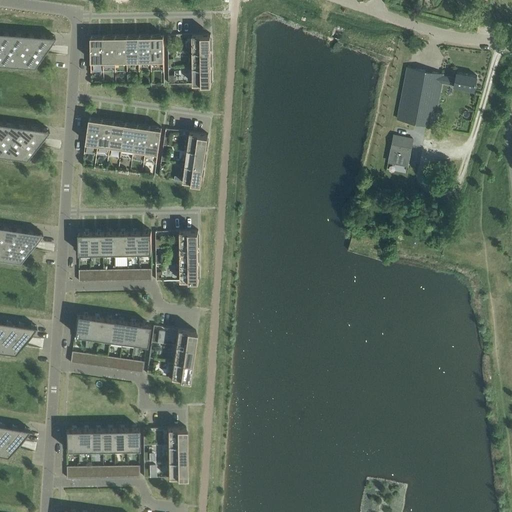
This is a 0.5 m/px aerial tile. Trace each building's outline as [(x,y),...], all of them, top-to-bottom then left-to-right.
[(34,66),(55,35),(42,34),(29,33),(17,32),(4,31),(0,30),(0,62),(9,64),(21,65),(34,66)] [(211,33),(192,33),(192,51),(209,50),(211,50),(211,38),(209,38),(209,34),(211,34),(211,33)] [(115,70),(115,35),(110,35),(110,34),(103,35),(103,36),(103,70),(115,70)] [(127,70),(127,35),(122,35),(123,34),(115,34),(115,35),(115,70),(127,70)] [(139,70),(139,35),(134,35),(135,34),(127,34),(127,35),(127,70),(139,70)] [(151,69),(151,35),(146,35),(147,34),(139,34),(139,35),(139,70),(151,69)] [(151,34),(151,35),(151,69),(164,69),(164,34),(163,34),(163,35),(158,35),(158,34),(151,34)] [(103,70),(103,36),(98,36),(98,35),(91,35),(91,70),(103,70)] [(209,54),(209,50),(192,51),(193,67),(209,66),(211,66),(211,54),(209,54)] [(209,70),(209,66),(193,67),(193,83),(211,82),(211,70),(209,70)] [(474,90),(477,75),(457,71),(456,77),(443,75),(444,73),(407,66),(397,119),(433,126),(442,83),(453,85),(453,86),(474,90)] [(96,153),(101,119),(97,118),(97,117),(89,116),(84,151),(96,153)] [(108,155),(113,121),(109,120),(109,119),(101,118),(101,119),(96,153),(108,155)] [(120,157),(125,122),(121,122),(121,121),(113,120),(113,121),(108,155),(120,157)] [(0,153),(1,154),(14,156),(26,157),(49,129),(36,127),(24,125),(11,123),(0,121),(0,153)] [(132,158),(137,124),(133,124),(133,123),(125,121),(125,122),(120,157),(132,158)] [(144,160),(149,126),(144,125),(145,124),(137,123),(137,124),(132,158),(144,160)] [(149,125),(149,126),(144,160),(157,162),(162,127),(161,126),(160,127),(156,127),(157,126),(149,125)] [(208,133),(190,131),(187,148),(204,150),(206,150),(207,138),(206,138),(206,134),(208,134),(208,133)] [(395,134),(389,161),(406,165),(412,138),(395,134)] [(203,154),(204,150),(187,148),(185,163),(202,166),(204,166),(205,154),(203,154)] [(201,170),(202,166),(185,163),(183,179),(201,182),(203,170),(201,170)] [(0,257),(7,258),(19,260),(20,260),(42,232),(30,230),(17,228),(5,226),(0,225),(0,257)] [(198,229),(180,230),(180,247),(197,247),(199,247),(198,234),(197,234),(196,230),(198,231),(198,229)] [(115,231),(115,251),(115,256),(128,256),(128,251),(127,251),(127,230),(115,231)] [(127,230),(127,251),(128,251),(139,250),(139,230),(127,230)] [(139,230),(139,250),(152,250),(151,230),(139,230)] [(78,231),(79,254),(92,254),(92,251),(91,251),(91,231),(78,231)] [(91,231),(91,251),(92,251),(103,251),(103,231),(91,231)] [(103,231),(103,251),(115,251),(115,231),(103,231)] [(197,250),(197,247),(180,247),(180,251),(177,251),(177,262),(180,262),(180,263),(197,263),(199,263),(199,250),(197,250)] [(197,266),(197,263),(180,263),(180,279),(199,279),(199,266),(197,266)] [(77,313),(74,333),(87,334),(89,314),(77,313)] [(89,314),(87,334),(98,336),(101,316),(89,314)] [(101,316),(98,336),(110,338),(113,318),(101,316)] [(113,318),(110,338),(110,340),(122,342),(125,319),(113,318)] [(0,353),(13,355),(21,345),(28,337),(28,336),(37,325),(24,323),(11,321),(0,319),(0,353)] [(125,319),(122,342),(134,344),(135,341),(134,341),(137,321),(125,319)] [(137,321),(134,341),(135,341),(146,343),(149,323),(137,321)] [(175,344),(192,346),(193,347),(195,335),(193,334),(194,331),(196,331),(196,330),(177,327),(175,344)] [(193,350),(191,350),(192,346),(175,344),(173,360),(189,362),(191,362),(193,350)] [(189,366),(189,362),(173,360),(172,364),(169,363),(168,374),(171,375),(171,376),(189,378),(191,366),(189,366)] [(0,456),(5,458),(14,448),(14,447),(21,439),(30,428),(17,425),(5,423),(0,422),(0,456)] [(114,427),(115,447),(127,447),(126,426),(114,427)] [(126,426),(127,447),(139,447),(139,426),(126,426)] [(168,443),(184,443),(186,443),(186,431),(184,431),(184,427),(186,427),(186,426),(167,426),(168,443)] [(66,427),(66,448),(78,447),(79,447),(78,427),(66,427)] [(78,427),(79,447),(78,447),(78,450),(91,450),(91,447),(90,427),(78,427)] [(90,427),(91,447),(103,447),(102,427),(90,427)] [(102,427),(103,447),(115,447),(114,427),(102,427)] [(186,447),(184,447),(184,443),(168,443),(168,459),(185,459),(186,459),(186,447)] [(185,463),(185,459),(168,459),(168,475),(187,475),(186,463),(185,463)]
